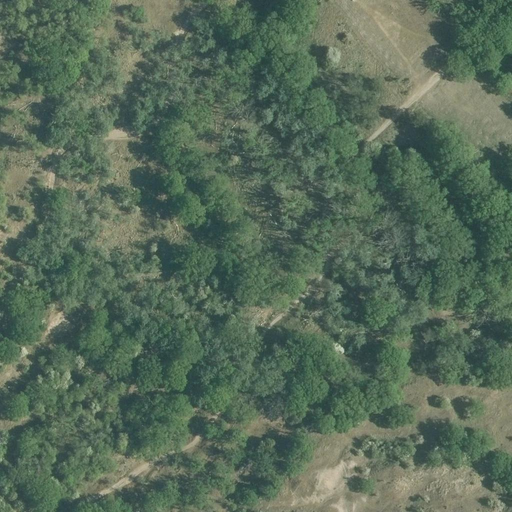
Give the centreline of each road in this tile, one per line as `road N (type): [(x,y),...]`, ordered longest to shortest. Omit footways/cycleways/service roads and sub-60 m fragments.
road 1 (track): [(75,511),(198,438),(239,385),(265,330),(320,278),(327,256),(321,223),(337,172),(511,2)]
road 2 (unknown): [(208,0),(178,33),(167,109),(149,125),(73,143),(58,157),(40,252),(7,288),(0,363)]
